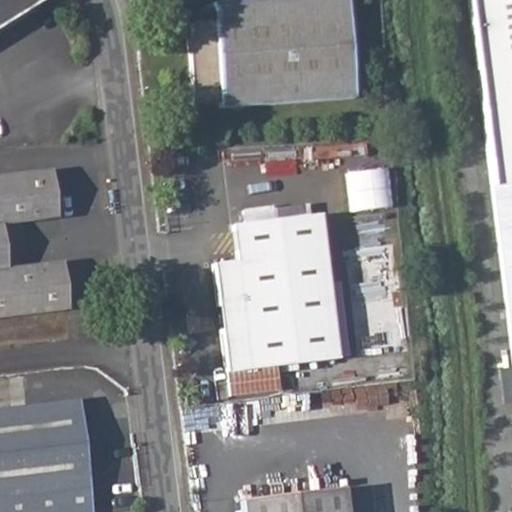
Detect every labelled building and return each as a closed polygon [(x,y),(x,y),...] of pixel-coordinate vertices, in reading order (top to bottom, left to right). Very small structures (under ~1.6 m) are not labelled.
[(40,0),(0,0),(0,29),(42,3),(40,0)] [(192,52),(188,52),(192,104),(217,103),(217,106),(351,95),(343,0),(247,0),(210,3),(211,20),(190,22),(192,52)] [(511,0),(469,0),(501,253),(511,339),(511,0)] [(354,211),(394,205),(388,168),(348,174),(354,211)] [(0,233),(0,226),(21,224),(56,220),(51,173),(0,178),(0,319),(66,312),(61,264),(27,268),(5,270),(0,233)] [(235,261),(212,264),(225,371),(336,358),(319,215),(231,225),(235,261)] [(98,319),(89,320),(90,333),(100,332),(98,319)] [(0,411),(0,511),(91,511),(79,402),(0,411)] [(344,511),(342,491),(241,504),(242,511),(344,511)]
